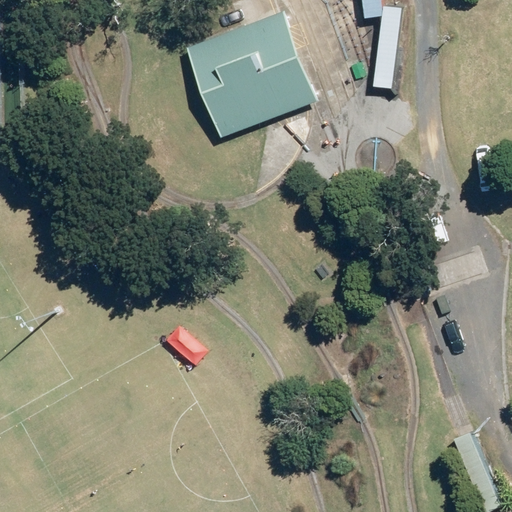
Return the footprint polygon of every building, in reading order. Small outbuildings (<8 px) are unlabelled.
[(406,10),(387,7),(377,86),(379,86),(386,87),(392,88),(395,89),(406,10)] [(286,11),(189,49),(224,138),(278,117),(282,115),(321,101),(286,11)] [(360,64),(353,66),(357,79),(365,77),(360,64)] [(330,257),(311,272),(325,290),(344,274),(330,257)] [(349,386),(338,393),(360,428),(371,421),(349,386)] [(461,438),(457,440),(486,511),(488,511),(504,506),(474,433),(470,434),(466,436),(461,438)]
